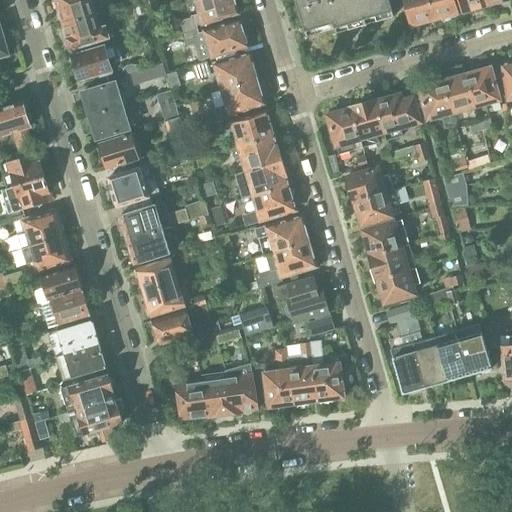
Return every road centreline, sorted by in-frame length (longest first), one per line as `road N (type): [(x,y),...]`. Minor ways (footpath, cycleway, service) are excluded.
road 1 (residential): [(164,465),(25,0)]
road 2 (residential): [(300,94),(385,400),(386,439)]
road 3 (tertiary): [(164,465),(386,439)]
road 4 (unclassified): [(511,37),(300,94)]
road 5 (tertiary): [(0,503),(164,465)]
road 6 (tertiary): [(386,439),(511,431)]
